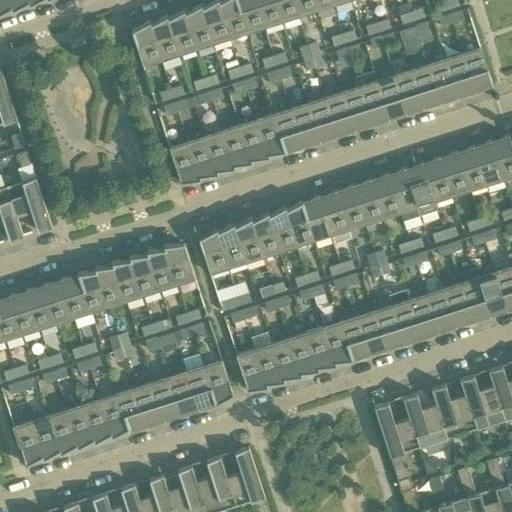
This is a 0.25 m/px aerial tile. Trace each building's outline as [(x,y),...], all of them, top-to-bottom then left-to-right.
[(10,0),(0,0),(0,12),(10,7),(12,10),(13,9),(10,0)] [(29,0),(10,0),(13,9),(28,1),(29,4),(30,4),(29,0)] [(201,3),(200,4),(212,42),(229,36),(217,0),(213,0),(202,6),(201,3)] [(218,0),(217,0),(229,36),(246,31),(236,0),(220,0),(219,1),(218,0)] [(236,0),(246,31),(264,25),(255,0),(236,0)] [(255,0),(264,25),(281,20),(274,0),(255,0)] [(274,0),(281,20),(298,14),(293,0),(274,0)] [(293,0),(298,14),(315,9),(312,0),(293,0)] [(312,0),(315,9),(333,3),(331,0),(312,0)] [(448,8),(445,0),(443,0),(434,3),(436,12),(448,8)] [(184,9),(183,9),(195,48),(212,42),(200,4),(185,12),(184,9)] [(425,15),(422,7),(411,11),(414,19),(425,15)] [(167,14),(165,15),(178,53),(195,48),(183,9),(168,17),(167,14)] [(461,10),(449,14),(452,22),(463,18),(461,10)] [(399,14),(402,23),(414,19),(411,11),(399,14)] [(452,22),(449,14),(438,17),(441,26),(452,22)] [(150,20),(148,21),(160,59),(178,53),(165,15),(151,23),(150,20)] [(388,18),(377,22),(379,30),(391,26),(388,18)] [(160,59),(148,21),(131,29),(143,64),(160,59)] [(415,25),(420,41),(432,37),(426,21),(415,25)] [(379,30),(377,22),(365,25),(367,34),(379,30)] [(409,45),(420,41),(415,25),(403,28),(409,45)] [(357,37),(354,29),(342,33),(345,41),(357,37)] [(380,36),(383,44),(395,40),(392,32),(380,36)] [(334,45),(345,41),(342,33),(331,36),(334,45)] [(383,44),(380,36),(369,39),(372,48),(383,44)] [(320,52),(316,41),(308,44),(311,55),(320,52)] [(346,47),(349,55),(361,51),(358,43),(346,47)] [(308,44),(299,47),(302,58),(311,55),(308,44)] [(480,46),(462,51),(474,90),(475,89),(474,86),(492,84),(480,46)] [(335,51),(338,59),(349,55),(346,47),(335,51)] [(276,63),(287,60),(285,51),(273,55),(276,63)] [(462,51),(445,57),(457,95),(458,95),(457,92),(474,90),(462,51)] [(311,55),(314,66),(324,63),(321,55),(320,52),(311,55)] [(262,59),(264,67),(276,63),(273,55),(262,59)] [(311,55),(302,58),(306,69),(314,66),(311,55)] [(445,57),(427,63),(440,101),(441,100),(440,97),(457,95),(445,57)] [(250,62),(239,66),(241,75),(253,71),(250,62)] [(427,63),(410,68),(423,106),(424,106),(423,103),(440,101),(427,63)] [(278,69),(280,77),(292,74),(289,65),(278,69)] [(241,75),(239,66),(227,70),(230,78),(241,75)] [(0,123),(17,118),(1,68),(0,68),(0,123)] [(410,68),(393,74),(406,112),(407,112),(406,108),(423,106),(410,68)] [(266,73),(269,81),(280,77),(278,69),(266,73)] [(372,69),(355,75),(371,123),(372,123),(372,119),(388,117),(372,69)] [(373,69),(372,69),(388,117),(390,117),(389,114),(406,112),(393,74),(376,79),(373,69)] [(218,82),(216,73),(204,77),(207,86),(218,82)] [(358,85),(341,90),(354,128),(355,128),(354,125),(371,123),(355,75),(354,75),(358,85)] [(246,88),(257,85),(255,76),(243,80),(246,88)] [(196,89),(207,86),(204,77),(193,81),(196,89)] [(234,92),(246,88),(243,80),(232,84),(234,92)] [(182,85),(170,88),(173,97),(184,93),(182,85)] [(220,87),(209,91),(212,100),(223,96),(220,87)] [(173,97),(170,88),(159,92),(162,100),(173,97)] [(341,90),(324,96),(337,134),(338,134),(337,130),(354,128),(341,90)] [(209,91),(192,97),(194,105),(212,100),(209,91)] [(324,96),(307,101),(319,139),(320,139),(320,136),(337,134),(324,96)] [(177,111),(189,107),(186,98),(174,102),(177,111)] [(307,101),(290,107),(302,145),(303,145),(302,142),(319,139),(307,101)] [(166,114),(177,111),(174,102),(164,106),(166,114)] [(290,107),(273,112),(285,150),(286,150),(285,147),(302,145),(290,107)] [(273,112),(256,118),(268,156),(269,156),(268,153),(285,150),(273,112)] [(256,118),(238,123),(251,161),(252,161),(251,158),(268,156),(256,118)] [(238,123),(221,129),(234,167),(235,167),(234,164),(251,161),(238,123)] [(221,129),(204,134),(216,172),(218,172),(217,169),(234,167),(221,129)] [(11,134),(15,147),(25,144),(21,131),(11,134)] [(491,139),(490,140),(502,178),(511,174),(511,145),(508,133),(492,142),(491,139)] [(204,134),(187,140),(199,178),(201,178),(200,175),(216,172),(204,134)] [(199,178),(187,140),(169,146),(180,181),(199,178)] [(474,144),(473,145),(485,183),(502,178),(490,140),(475,147),(474,144)] [(457,150),(456,151),(468,189),(485,183),(473,145),(458,153),(457,150)] [(17,153),(21,166),(31,163),(27,150),(17,153)] [(440,155),(439,156),(451,194),(468,189),(456,151),(441,158),(440,155)] [(423,161),(422,162),(434,200),(451,194),(439,156),(424,164),(423,161)] [(406,167),(404,167),(417,205),(419,215),(437,209),(434,200),(422,162),(407,169),(406,167)] [(417,205),(404,167),(389,175),(388,172),(387,173),(399,211),(402,220),(419,215),(417,205)] [(371,178),(370,178),(382,216),(399,211),(387,173),(372,180),(371,178)] [(35,176),(6,186),(16,214),(31,209),(38,230),(51,226),(35,176)] [(354,183),(353,183),(365,222),(382,216),(370,178),(355,186),(354,183)] [(336,189),(335,189),(348,227),(365,222),(353,183),(338,192),(336,189)] [(6,186),(0,187),(0,219),(2,219),(9,240),(23,235),(16,214),(6,186)] [(319,194),(318,195),(331,233),(348,227),(335,189),(320,197),(319,194)] [(302,200),(301,200),(313,238),(331,233),(318,195),(303,203),(302,200)] [(285,205),(284,206),(296,244),(313,238),(301,200),(286,208),(285,205)] [(268,211),(267,211),(279,249),(296,244),(284,206),(269,214),(268,211)] [(511,216),(511,207),(500,211),(503,219),(511,216)] [(251,216),(250,217),(262,255),(279,249),(267,211),(252,219),(251,216)] [(492,223),(489,215),(477,218),(480,227),(492,223)] [(234,222),(233,222),(245,261),(262,255),(250,217),(235,225),(234,222)] [(469,230),(480,227),(477,218),(466,222),(469,230)] [(216,227),(215,228),(228,266),(245,261),(233,222),(218,230),(216,227)] [(433,232),(431,233),(434,241),(446,238),(443,229),(441,225),(432,228),(433,232)] [(446,238),(457,234),(454,226),(443,229),(446,238)] [(228,266),(215,228),(198,237),(209,272),(228,266)] [(485,241),(496,237),(493,229),(482,232),(485,241)] [(473,244),(485,241),(482,232),(470,236),(473,244)] [(409,240),(411,249),(423,245),(420,237),(409,240)] [(398,244),(401,252),(411,249),(409,240),(398,244)] [(447,243),(450,252),(462,248),(459,240),(447,243)] [(184,242),(165,244),(177,282),(195,276),(184,242)] [(439,255),(450,252),(447,243),(436,247),(439,255)] [(164,247),(148,250),(160,288),(177,282),(165,244),(163,244),(164,247)] [(383,249),(374,251),(378,263),(387,260),(383,249)] [(147,253),(131,255),(143,293),(160,288),(148,250),(146,250),(147,253)] [(374,251),(366,254),(369,265),(378,263),(374,251)] [(416,263),(427,259),(425,251),(413,254),(416,263)] [(401,258),(404,267),(416,263),(413,254),(401,258)] [(130,258),(113,261),(126,299),(143,293),(131,255),(129,255),(130,258)] [(343,271),(354,267),(351,259),(340,262),(343,271)] [(381,274),(390,271),(387,260),(378,263),(381,274)] [(112,264),(96,266),(108,304),(126,299),(113,261),(111,261),(112,264)] [(328,266),(331,275),(343,271),(340,262),(328,266)] [(378,263),(369,265),(373,277),(381,274),(378,263)] [(494,270),(507,308),(508,308),(507,305),(511,304),(511,266),(511,265),(494,270)] [(95,270),(79,272),(91,310),(108,304),(96,266),(94,267),(95,270)] [(457,271),(460,281),(472,319),(474,319),(473,316),(490,314),(477,276),(474,266),(457,271)] [(306,274),(308,282),(319,278),(317,270),(306,274)] [(477,276),(490,314),(491,314),(490,311),(507,308),(494,270),(477,276)] [(78,275),(61,277),(74,316),(91,310),(79,272),(77,272),(78,275)] [(347,285),(358,281),(356,273),(345,276),(347,285)] [(297,286),(308,282),(306,274),(294,277),(297,286)] [(333,280),(335,289),(347,285),(345,276),(333,280)] [(61,281),(44,283),(56,321),(74,316),(61,277),(60,278),(61,281)] [(274,293),(285,289),(282,281),(271,285),(274,293)] [(460,281),(443,287),(455,325),(456,325),(456,322),(472,319),(460,281)] [(44,286),(27,289),(39,327),(56,321),(44,283),(43,283),(44,286)] [(313,296),(324,292),(321,284),(310,287),(313,296)] [(274,293),(271,285),(260,288),(262,297),(274,293)] [(301,300),(313,296),(310,287),(299,291),(301,300)] [(443,287),(426,292),(438,330),(439,330),(438,327),(455,325),(443,287)] [(405,288),(388,294),(391,303),(404,341),(405,341),(404,338),(421,336),(408,298),(405,288)] [(27,292),(10,294),(22,332),(39,327),(27,289),(26,289),(27,292)] [(248,292),(237,296),(240,304),(251,300),(248,292)] [(426,292),(408,298),(421,336),(422,336),(421,333),(438,330),(426,292)] [(9,297),(0,298),(0,323),(5,338),(22,332),(10,294),(9,294),(9,297)] [(278,307),(290,303),(287,295),(276,299),(278,307)] [(240,304),(237,296),(226,299),(229,308),(240,304)] [(267,311),(278,307),(276,299),(264,302),(267,311)] [(391,303),(374,309),(386,347),(387,347),(386,344),(404,341),(391,303)] [(253,306),(241,310),(244,318),(256,314),(253,306)] [(198,308),(187,312),(190,320),(200,317),(198,308)] [(374,309),(357,314),(369,352),(370,352),(369,349),(386,347),(374,309)] [(244,318),(241,310),(230,313),(233,322),(244,318)] [(190,320),(187,312),(175,315),(178,324),(190,320)] [(357,314),(340,320),(352,358),(353,358),(352,355),(369,352),(357,314)] [(155,331),(166,328),(164,319),(152,323),(155,331)] [(340,320),(322,325),(335,364),(336,363),(335,360),(352,358),(340,320)] [(202,322),(191,326),(194,334),(205,331),(202,322)] [(152,323),(141,327),(143,335),(155,331),(152,323)] [(322,325),(305,331),(317,369),(319,369),(318,366),(335,364),(322,325)] [(194,334),(191,326),(180,329),(182,338),(194,334)] [(130,342),(126,331),(118,334),(121,345),(130,342)] [(305,331),(288,337),(300,375),(302,374),(301,371),(317,369),(305,331)] [(157,337),(159,345),(170,342),(168,333),(157,337)] [(121,345),(118,334),(109,337),(112,348),(121,345)] [(159,345),(157,337),(145,341),(148,349),(159,345)] [(288,337),(271,342),(283,380),(285,380),(284,377),(300,375),(288,337)] [(94,341),(83,345),(86,354),(97,350),(94,341)] [(130,342),(121,345),(125,356),(133,354),(130,342)] [(271,342),(253,348),(266,386),(267,385),(267,382),(283,380),(271,342)] [(83,345),(71,349),(74,357),(86,354),(83,345)] [(112,348),(116,359),(125,356),(121,345),(112,348)] [(266,386),(253,348),(236,353),(247,388),(266,386)] [(63,361),(60,352),(49,356),(51,365),(63,361)] [(102,364),(99,355),(88,359),(91,367),(102,364)] [(40,368),(51,365),(49,356),(38,360),(40,368)] [(221,358),(203,364),(215,402),(233,393),(221,358)] [(79,371),(91,367),(88,359),(76,363),(79,371)] [(26,364),(14,367),(17,376),(28,372),(26,364)] [(203,364),(186,369),(198,408),(213,400),(214,403),(215,402),(203,364)] [(505,419),(511,416),(511,378),(507,380),(502,364),(488,369),(493,385),(493,384),(505,419)] [(56,378),(67,375),(65,366),(53,370),(56,378)] [(17,376),(14,367),(3,371),(6,379),(17,376)] [(186,369),(169,375),(181,413),(196,405),(197,408),(198,408),(186,369)] [(53,370),(42,374),(42,375),(36,377),(38,383),(44,381),(45,382),(56,378),(53,370)] [(465,394),(476,428),(505,419),(493,384),(493,385),(478,389),(473,374),(459,378),(464,394),(465,394)] [(169,375),(152,380),(163,419),(179,411),(180,414),(181,413),(169,375)] [(30,377),(19,381),(22,390),(33,386),(30,377)] [(152,380),(134,386),(146,424),(161,416),(162,419),(163,419),(152,380)] [(22,390),(19,381),(8,385),(10,393),(22,390)] [(436,403),(448,437),(476,428),(465,394),(464,394),(450,398),(445,383),(431,387),(436,403)] [(134,386),(117,391),(129,430),(144,422),(145,425),(146,424),(134,386)] [(117,391),(100,397),(112,435),(127,427),(128,430),(129,430),(117,391)] [(408,412),(419,446),(448,437),(436,403),(421,408),(416,392),(402,396),(407,412),(408,412)] [(100,397),(83,403),(95,441),(110,433),(111,436),(112,435),(100,397)] [(397,479),(408,475),(410,475),(407,466),(405,466),(400,452),(419,446),(408,412),(407,412),(393,417),(388,401),(374,406),(397,479)] [(83,403),(66,408),(78,446),(93,438),(94,441),(95,441),(83,403)] [(66,408),(48,414),(61,452),(76,444),(77,447),(78,446),(66,408)] [(48,414),(31,419),(43,457),(58,449),(60,452),(61,452),(48,414)] [(43,457),(31,419),(13,425),(26,463),(41,455),(42,458),(43,457)] [(480,441),(484,454),(494,451),(490,438),(480,441)] [(241,471),(226,476),(235,505),(254,499),(258,511),(269,511),(248,446),(234,451),(241,471)] [(451,451),(455,463),(465,460),(461,447),(451,451)] [(211,475),(196,480),(205,511),(214,511),(235,505),(226,476),(220,455),(206,460),(211,475)] [(433,456),(423,460),(427,472),(437,469),(433,456)] [(486,460),(494,486),(495,486),(503,511),(511,511),(511,480),(504,483),(496,457),(486,460)] [(182,484),(168,489),(167,489),(174,511),(205,511),(196,480),(191,464),(177,469),(182,484)] [(457,469),(466,495),(471,511),(503,511),(495,486),(494,486),(476,492),(467,466),(457,469)] [(154,494),(139,498),(138,499),(142,511),(174,511),(167,489),(168,489),(163,474),(149,478),(154,494)] [(400,491),(401,490),(412,487),(408,475),(397,479),(400,491)] [(439,475),(429,478),(433,491),(443,488),(439,475)] [(125,503),(111,508),(110,508),(111,511),(142,511),(138,499),(139,498),(134,483),(120,487),(125,503)] [(412,487),(401,490),(407,511),(439,511),(438,504),(419,511),(414,496),(417,495),(414,486),(412,487)] [(96,511),(111,511),(110,508),(111,508),(106,492),(92,496),(96,511)] [(466,495),(438,504),(439,511),(471,511),(466,495)] [(65,511),(80,511),(77,501),(63,506),(65,511)]
